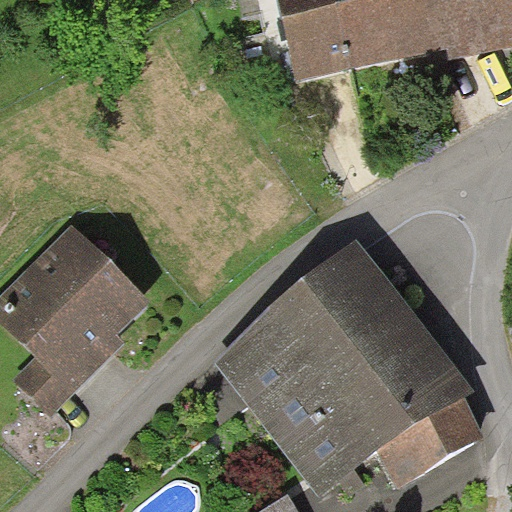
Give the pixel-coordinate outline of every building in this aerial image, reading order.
[(381,0),(277,0),(292,77),(511,36),(511,0),(389,0),(381,1),(381,0)] [(65,239),(0,310),(0,323),(39,359),(19,383),(52,413),(145,311),(65,239)] [(359,243),(214,361),(317,499),(374,455),(460,391),(468,384),(435,341),(422,324),(359,243)] [(484,438),(460,391),(374,455),(401,487),(484,438)] [(298,511),(289,495),(260,511),(298,511)]
